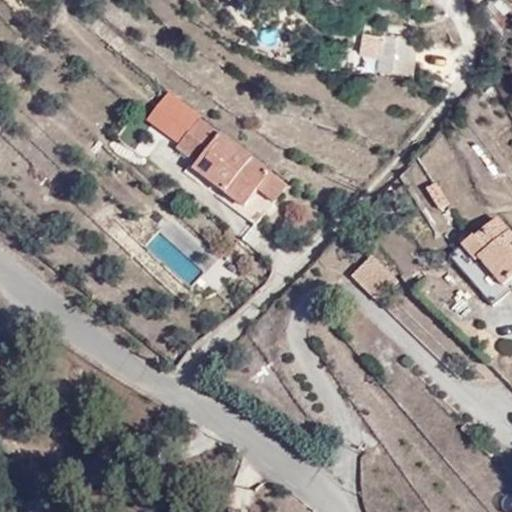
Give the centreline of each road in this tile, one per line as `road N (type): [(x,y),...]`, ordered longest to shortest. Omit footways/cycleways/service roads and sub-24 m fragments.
road 1 (tertiary): [(0,269),(297,473),(335,511)]
road 2 (unknown): [(220,425),(131,452),(24,511)]
